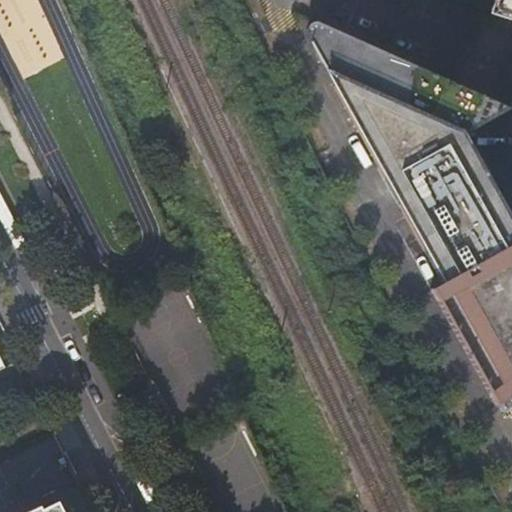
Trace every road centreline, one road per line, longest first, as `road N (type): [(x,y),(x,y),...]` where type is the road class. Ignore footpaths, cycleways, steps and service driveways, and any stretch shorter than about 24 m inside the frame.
road 1 (residential): [(133,511),(0,251)]
road 2 (residential): [(511,72),(351,0)]
